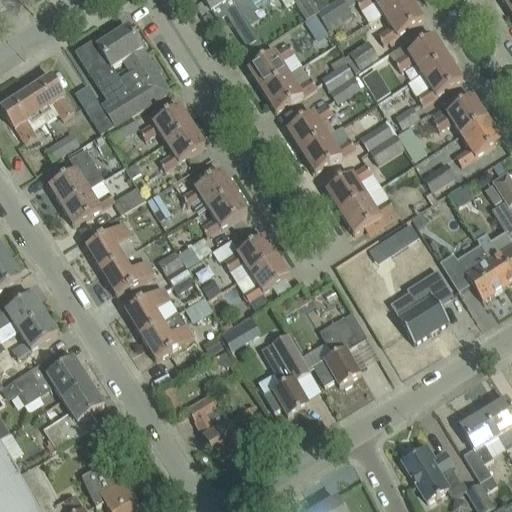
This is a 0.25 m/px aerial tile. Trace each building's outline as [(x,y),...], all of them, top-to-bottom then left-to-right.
[(230,0),(201,0),(202,0),(201,1),(203,4),(204,4),(217,25),(226,19),(249,55),(261,47),(250,30),(230,0)] [(230,0),(250,30),(259,24),(255,17),(258,15),(254,9),(268,0),(230,0)] [(295,6),(306,23),(320,14),(310,0),(290,0),(294,7),(295,6)] [(410,1),(408,0),(363,0),(356,5),(362,14),(376,5),(384,18),(410,1)] [(511,0),(500,0),(511,17),(511,0)] [(378,40),(384,49),(424,23),(410,1),(384,18),(392,31),(378,40)] [(320,15),(317,17),(323,26),(329,36),(353,21),(348,12),(341,2),(340,3),(331,8),(320,15)] [(208,32),(209,31),(216,27),(209,18),(203,22),(202,23),(208,32)] [(305,26),(311,35),(322,28),(317,19),(305,26)] [(111,75),(114,73),(124,67),(144,55),(142,53),(143,53),(129,31),(109,44),(96,52),(111,75)] [(111,75),(96,52),(109,44),(105,39),(77,57),(109,107),(102,111),(115,131),(132,120),(150,108),(130,77),(121,83),(114,73),(111,75)] [(395,66),(400,74),(400,75),(415,65),(423,78),(449,62),(435,40),(395,66)] [(263,95),(271,90),(289,79),(281,66),(294,57),(289,48),(249,73),(263,95)] [(350,60),(360,75),(379,64),(369,48),(350,60)] [(158,76),(144,55),(124,67),(131,77),(130,77),(150,108),(170,96),(158,76)] [(409,87),(423,109),(463,84),(449,62),(423,78),(409,87)] [(322,83),(329,95),(354,80),(346,68),(322,83)] [(361,83),(368,93),(381,85),(375,75),(361,83)] [(297,91),(289,79),(271,90),(263,95),(277,117),(317,92),(311,83),(309,84),(297,91)] [(65,100),(52,80),(26,97),(32,105),(39,117),(52,109),(63,124),(74,117),(63,101),(65,100)] [(358,80),(354,83),(360,93),(365,90),(358,80)] [(353,82),(330,96),(337,108),(360,94),(353,82)] [(15,133),(15,132),(26,148),(38,141),(27,125),(39,117),(32,105),(26,97),(1,113),(15,133)] [(474,101),(434,126),(440,135),(454,126),(462,140),(488,124),(474,101)] [(287,134),(302,156),(328,139),(319,126),(334,117),(328,108),(287,134)] [(193,130),(180,110),(139,136),(146,146),(160,137),(166,147),(184,135),(193,130)] [(379,110),(360,118),(363,126),(383,118),(379,110)] [(89,119),(102,139),(106,136),(106,137),(115,131),(102,111),(89,119)] [(396,122),(403,134),(419,123),(412,112),(396,122)] [(115,131),(106,137),(114,148),(139,131),(132,120),(115,131)] [(361,143),(370,156),(397,137),(388,124),(383,128),(374,134),(361,143)] [(470,152),(456,161),(461,170),(502,145),(488,124),(462,140),(470,152)] [(159,166),(165,175),(205,150),(193,130),(184,135),(166,147),(173,157),(159,166)] [(316,178),(356,152),(342,131),(328,140),(328,139),(302,156),(316,178)] [(418,146),(409,132),(398,139),(406,153),(418,146)] [(72,137),(57,146),(66,159),(80,151),(72,137)] [(403,154),(394,141),(371,158),(379,170),(403,154)] [(66,159),(57,146),(45,153),(52,167),(66,159)] [(78,173),(50,191),(62,211),(70,205),(89,194),(104,185),(85,155),(72,164),(78,173)] [(141,176),(135,167),(127,173),(133,182),(141,176)] [(47,175),(51,181),(61,175),(57,168),(47,175)] [(373,179),(367,169),(326,195),(340,217),(349,211),(367,200),(358,188),(373,179)] [(447,169),(423,184),(432,197),(455,182),(447,169)] [(201,202),(208,212),(235,195),(222,176),(182,201),(188,210),(201,202)] [(491,188),(504,207),(508,212),(511,209),(511,185),(507,178),(491,188)] [(146,205),(138,192),(114,207),(122,219),(146,205)] [(62,211),(74,231),(115,205),(110,196),(96,205),(89,194),(70,205),(62,211)] [(201,231),(208,241),(248,215),(235,195),(208,212),(215,223),(201,231)] [(156,219),(167,212),(160,200),(148,207),(156,219)] [(340,217),(354,239),(381,222),(385,230),(400,221),(389,204),(375,213),(367,200),(349,211),(340,217)] [(511,218),(508,212),(504,207),(491,215),(505,237),(508,241),(511,238),(511,218)] [(428,227),(422,217),(411,223),(418,233),(428,227)] [(86,251),(102,276),(111,271),(123,263),(115,251),(132,241),(124,228),(86,251)] [(490,266),(500,282),(506,291),(511,286),(511,246),(508,241),(505,237),(490,247),(485,239),(477,245),(480,250),(484,256),(490,266)] [(230,277),(236,287),(269,266),(277,261),(264,241),(223,267),(229,276),(243,267),(244,268),(230,277)] [(166,281),(183,270),(178,260),(167,244),(157,250),(165,263),(157,268),(166,281)] [(178,260),(183,270),(185,273),(211,257),(203,244),(178,260)] [(219,265),(237,254),(231,244),(213,255),(219,265)] [(0,267),(1,267),(9,262),(0,247),(0,267)] [(457,265),(453,259),(440,267),(459,297),(472,288),(483,305),(506,291),(500,282),(490,266),(484,256),(480,250),(457,265)] [(290,280),(277,261),(269,266),(236,287),(249,307),(250,306),(255,316),(269,307),(263,298),(290,280)] [(0,295),(22,281),(9,262),(1,267),(0,267),(0,295)] [(102,276),(117,301),(154,279),(146,265),(132,274),(125,262),(123,263),(111,271),(102,276)] [(178,299),(195,288),(185,273),(183,270),(166,281),(178,299)] [(416,310),(398,321),(399,322),(398,323),(414,349),(449,326),(438,309),(453,300),(438,276),(407,295),(416,310)] [(221,295),(213,284),(202,292),(209,303),(221,295)] [(126,315),(141,340),(150,335),(162,327),(155,315),(171,305),(163,292),(126,315)] [(19,336),(37,324),(45,318),(33,298),(1,319),(0,318),(0,346),(1,347),(19,336)] [(186,311),(193,325),(213,315),(206,301),(186,311)] [(178,317),(162,327),(150,335),(141,340),(157,365),(194,343),(178,317)] [(13,355),(18,364),(58,338),(45,318),(37,324),(19,336),(26,346),(13,355)] [(367,343),(351,318),(320,336),(333,359),(313,372),(324,391),(336,384),(340,391),(361,378),(347,355),(367,343)] [(246,348),(237,333),(223,341),(232,356),(246,348)] [(288,340),(272,350),(261,356),(266,364),(282,390),(273,395),(288,421),(309,408),(296,386),(310,378),(288,340)] [(210,360),(223,351),(217,341),(203,350),(210,360)] [(44,366),(13,386),(21,397),(17,400),(24,411),(55,391),(63,403),(89,386),(74,363),(52,378),(44,366)] [(43,433),(57,455),(78,442),(71,432),(105,410),(89,386),(63,403),(71,416),(43,433)] [(162,399),(177,422),(187,416),(172,393),(162,399)] [(242,447),(241,447),(254,440),(256,443),(269,436),(255,411),(229,426),(214,399),(188,414),(196,427),(204,441),(216,462),(217,462),(219,465),(232,457),(230,454),(242,447)] [(511,412),(506,403),(483,417),(498,442),(511,433),(511,412)] [(461,431),(474,453),(464,460),(481,488),(480,488),(494,511),(496,510),(487,496),(498,489),(485,468),(493,463),(485,450),(498,442),(483,417),(461,431)] [(0,428),(0,445),(0,446),(11,438),(4,426),(0,428)] [(0,511),(38,511),(20,478),(21,478),(0,445),(0,511)] [(460,486),(451,471),(453,469),(446,456),(431,465),(424,454),(403,466),(427,507),(448,494),(448,493),(460,486)] [(122,485),(110,466),(83,482),(97,511),(105,507),(108,511),(141,511),(124,484),(122,485)] [(83,511),(76,499),(55,511),(52,504),(55,502),(36,470),(21,478),(39,511),(38,511),(83,511)] [(475,511),(493,511),(494,511),(480,488),(466,496),(475,511)] [(343,511),(337,502),(320,511),(343,511)]
